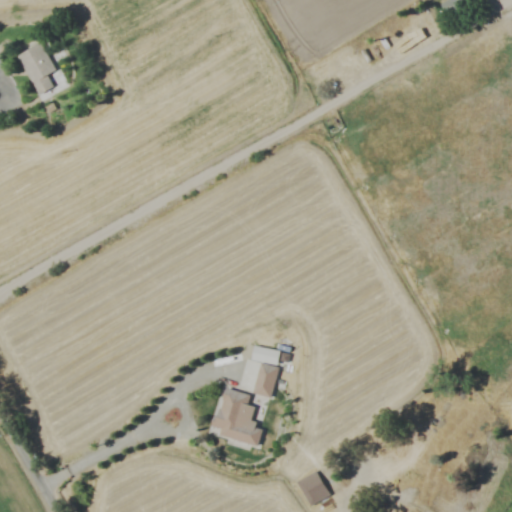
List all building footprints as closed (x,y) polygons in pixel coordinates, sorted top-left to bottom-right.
[(53,89),(46,77),(54,72),(39,45),(15,58),(37,97),(53,89)] [(341,75),(336,64),(308,78),(312,86),(330,76),(332,80),(341,75)] [(260,363),(251,395),(269,399),(281,355),(255,347),(251,361),(260,363)] [(209,433),(257,448),(263,428),(249,424),(254,408),(246,406),(248,400),(222,392),(209,433)] [(325,491),(316,477),(295,490),(305,504),(325,491)]
